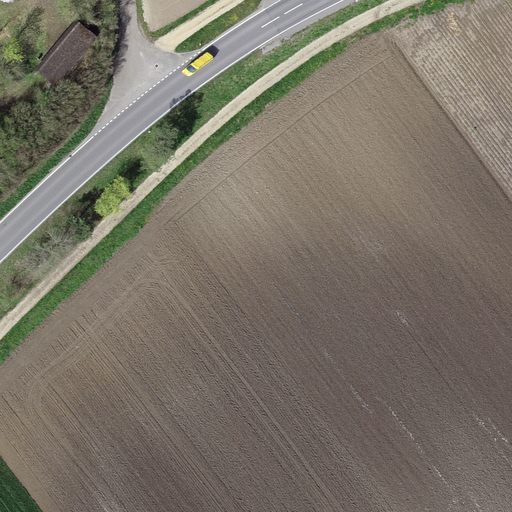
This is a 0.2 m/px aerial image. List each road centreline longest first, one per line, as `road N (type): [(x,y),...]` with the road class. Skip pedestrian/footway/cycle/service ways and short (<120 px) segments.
road 1 (track): [(0,342),(260,67),(399,0)]
road 2 (secondary): [(0,251),(172,86),(307,0)]
